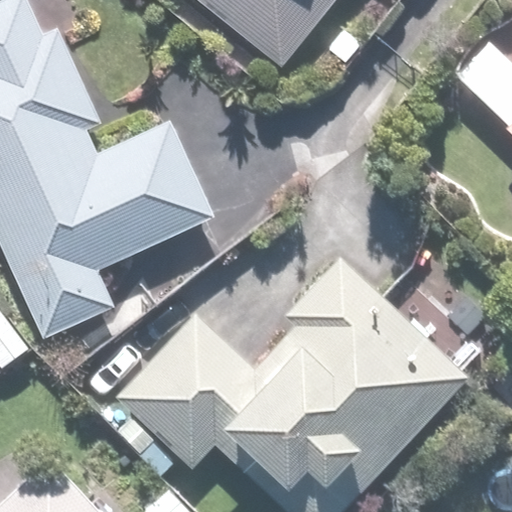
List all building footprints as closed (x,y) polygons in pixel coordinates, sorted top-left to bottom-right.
[(0,267),(34,343),(103,311),(87,275),(203,222),(159,126),(88,159),(76,132),(93,125),(49,28),(32,35),(16,0),(9,0),(0,4),(0,267)] [(179,0),(279,78),(340,0),(179,0)] [(511,10),(448,77),(497,124),(487,134),(511,158),(511,10)] [(340,511),(467,382),(335,254),(271,321),(285,334),(250,369),(188,309),(131,368),(96,404),(91,410),(138,455),(153,440),(180,466),(199,447),(266,511),(340,511)] [(0,366),(24,348),(0,317),(0,366)] [(511,361),(511,360),(477,390),(511,428),(511,361)] [(0,511),(87,511),(43,463),(0,502),(0,511)] [(183,511),(159,484),(130,509),(132,511),(183,511)]
